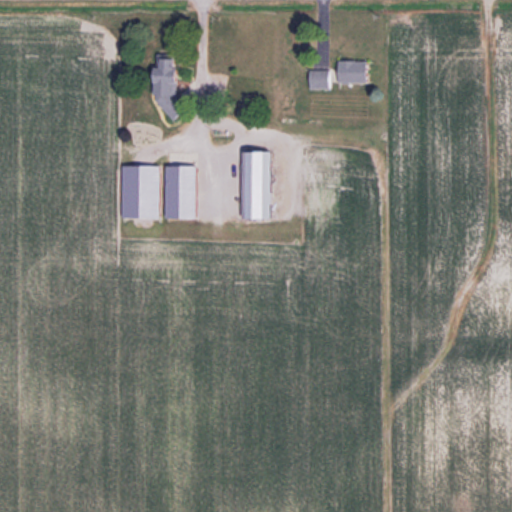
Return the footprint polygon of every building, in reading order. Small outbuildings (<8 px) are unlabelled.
[(162,117),(184,117),(184,56),(162,56),(162,117)] [(371,61),(342,61),(342,84),(371,84),(371,61)] [(335,71),(311,71),(311,88),(335,88),(335,71)] [(248,218),(275,218),(275,151),(248,151),(248,218)] [(172,165),(172,218),(202,218),(202,166),(172,165)] [(511,312),(477,312),(476,335),(511,335),(511,312)]
